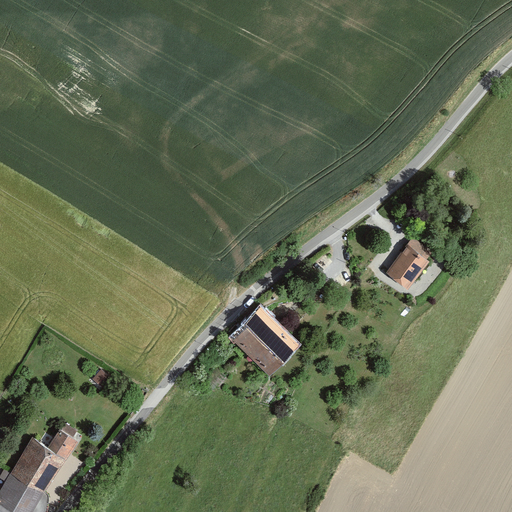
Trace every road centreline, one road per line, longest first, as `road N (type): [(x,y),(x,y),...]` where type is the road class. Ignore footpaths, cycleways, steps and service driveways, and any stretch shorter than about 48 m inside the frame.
road 1 (tertiary): [(64,511),(231,310),(397,183),(511,58)]
road 2 (track): [(166,125),(167,164),(222,222),(234,249),(231,310)]
